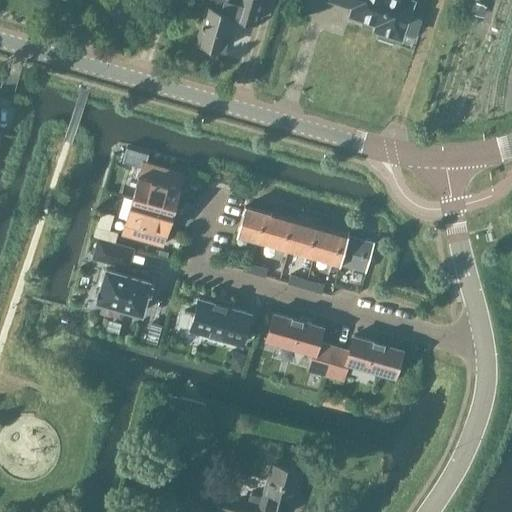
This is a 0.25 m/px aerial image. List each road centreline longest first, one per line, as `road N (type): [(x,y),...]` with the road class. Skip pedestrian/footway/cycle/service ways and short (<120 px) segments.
road 1 (tertiary): [(448,160),(379,151),(0,42)]
road 2 (residential): [(217,191),(195,272),(485,350)]
road 3 (residential): [(485,350),(448,160)]
road 4 (residential): [(429,511),(474,435),(485,350)]
